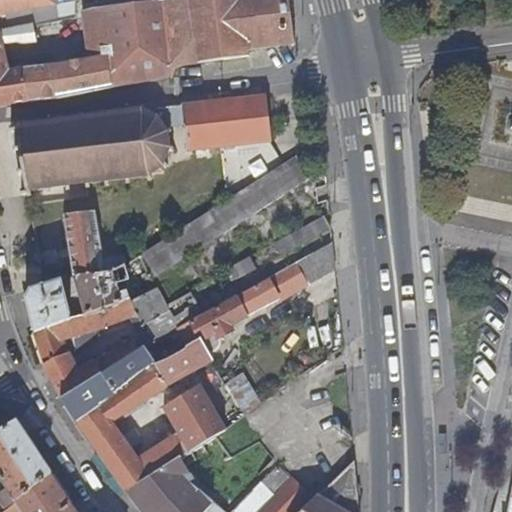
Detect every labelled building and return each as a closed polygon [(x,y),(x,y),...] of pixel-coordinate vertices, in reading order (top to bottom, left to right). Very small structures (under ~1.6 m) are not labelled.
[(3,32),(0,33),(0,104),(48,99),(170,78),(175,66),(247,55),(247,49),(266,47),(294,44),(294,43),(287,0),(161,0),(108,7),(92,8),(92,4),(75,6),(75,13),(82,12),(88,58),(48,65),(22,68),(7,71),(0,44),(16,41),(20,43),(49,39),(47,30),(52,28),(51,23),(46,23),(6,31),(3,32)] [(0,0),(0,33),(3,32),(6,31),(46,23),(46,21),(25,25),(24,19),(5,23),(6,29),(2,30),(1,24),(0,24),(0,16),(4,15),(4,13),(37,7),(56,5),(55,0),(0,0)] [(289,98),(288,87),(275,89),(277,99),(289,98)] [(272,141),(267,96),(184,106),(189,151),(272,141)] [(160,113),(159,109),(145,110),(145,105),(140,106),(141,111),(123,113),(123,108),(118,109),(119,113),(106,115),(105,110),(101,111),(101,116),(80,118),(80,114),(76,114),(76,119),(63,120),(62,116),(58,117),(58,121),(42,123),(42,119),(38,119),(38,124),(28,125),(27,121),(17,122),(17,127),(12,128),(13,133),(17,132),(19,147),(15,148),(16,152),(20,152),(23,169),(19,170),(20,174),(23,174),(26,189),(22,190),(23,195),(28,194),(28,193),(112,180),(112,182),(127,180),(128,185),(133,185),(132,179),(149,177),(152,181),(157,180),(155,176),(165,174),(167,172),(169,173),(171,168),(166,166),(171,153),(176,153),(176,148),(171,148),(171,133),(175,131),(173,127),(169,129),(160,120),(164,115),(161,112),(160,113)] [(312,184),(326,175),(297,112),(281,120),(298,157),(299,156),(310,180),(312,184)] [(260,181),(293,160),(283,144),(250,166),(260,181)] [(157,278),(310,180),(299,156),(298,157),(293,160),(260,181),(143,256),(157,278)] [(141,257),(143,256),(138,249),(124,256),(103,260),(93,200),(104,199),(110,196),(109,188),(113,187),(112,182),(112,180),(28,193),(28,194),(33,221),(66,215),(75,276),(114,274),(126,267),(141,257)] [(331,227),(325,216),(301,229),(308,241),(332,228),(331,227)] [(300,230),(277,243),(284,254),(307,242),(300,230)] [(333,243),(296,264),(307,286),(336,270),(333,243)] [(250,258),(227,271),(233,282),(257,269),(250,258)] [(296,264),(257,286),(268,306),(307,286),(296,264)] [(131,280),(126,267),(114,274),(75,276),(45,287),(45,286),(32,290),(26,300),(35,331),(63,321),(74,318),(89,314),(117,304),(131,298),(128,290),(121,293),(118,284),(131,280)] [(179,330),(180,330),(190,349),(203,341),(213,360),(217,357),(214,352),(221,347),(222,338),(234,331),(232,326),(268,306),(257,286),(203,316),(179,330)] [(157,287),(156,288),(133,298),(133,297),(131,298),(117,304),(89,314),(74,318),(63,321),(35,331),(45,366),(63,396),(100,375),(180,330),(179,330),(203,316),(192,295),(168,309),(157,287)] [(117,396),(80,424),(126,492),(179,460),(225,431),(224,429),(234,424),(232,422),(243,415),(233,397),(228,389),(224,391),(229,401),(214,409),(201,386),(165,409),(178,434),(138,459),(113,422),(156,394),(212,361),(213,361),(213,360),(203,341),(190,349),(177,361),(158,368),(157,367),(117,396)] [(100,375),(63,396),(80,424),(117,396),(107,382),(105,383),(100,375)] [(232,381),(229,376),(223,379),(227,385),(232,381)] [(179,460),(126,492),(141,511),(206,511),(219,499),(214,494),(214,490),(212,486),(207,484),(203,486),(199,490),(191,482),(212,467),(255,447),(270,435),(285,426),(299,415),(279,390),(243,415),(232,422),(234,424),(224,429),(225,431),(179,460)] [(0,476),(14,502),(51,475),(16,421),(0,431),(0,476)] [(314,500),(341,473),(318,452),(292,479),(314,500)] [(360,511),(355,458),(341,473),(314,500),(303,511),(360,511)] [(303,511),(314,500),(292,479),(279,466),(264,480),(278,495),(261,511),(303,511)] [(75,511),(51,475),(14,502),(20,511),(75,511)]
